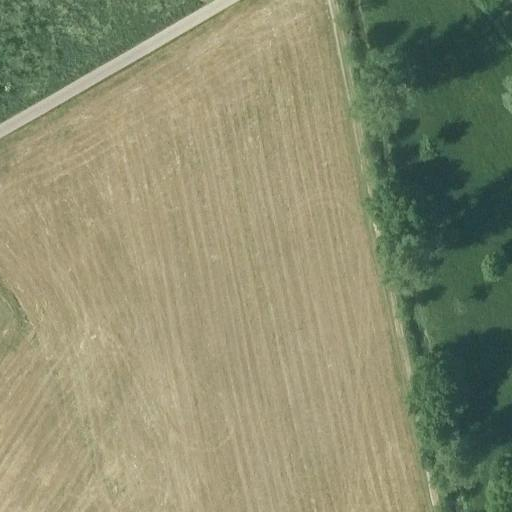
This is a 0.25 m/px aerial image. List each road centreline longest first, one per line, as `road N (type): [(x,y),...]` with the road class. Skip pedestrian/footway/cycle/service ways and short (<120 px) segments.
road 1 (track): [(339,0),(440,511)]
road 2 (track): [(0,133),(223,0)]
